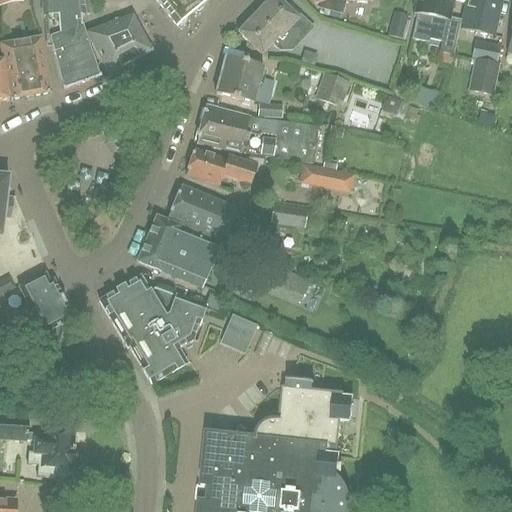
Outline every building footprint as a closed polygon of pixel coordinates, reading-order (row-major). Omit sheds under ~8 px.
[(86,0),(40,0),(42,19),(51,18),(53,38),(48,39),(62,92),(99,80),(81,28),(79,17),(87,16),(86,0)] [(154,0),(177,27),(207,2),(205,0),(154,0)] [(270,44),(272,45),(271,46),(278,53),(291,53),(300,42),(313,29),(289,7),(286,10),(274,0),(270,0),(238,35),(260,55),(270,44)] [(312,0),(316,9),(342,15),(345,1),(354,1),(354,0),(312,0)] [(451,19),(454,0),(416,0),(414,16),(417,17),(413,41),(430,45),(430,41),(443,44),(441,55),(454,57),(459,31),(461,21),(451,19)] [(493,37),(500,0),(467,0),(462,31),(493,37)] [(107,74),(151,52),(132,16),(86,33),(107,74)] [(401,38),(405,19),(394,17),(390,35),(401,38)] [(0,47),(10,102),(51,94),(40,38),(0,46),(0,47)] [(495,63),(499,48),(492,46),(486,45),(483,60),(495,63)] [(266,73),(261,72),(262,68),(226,58),(216,96),(242,102),(242,104),(249,106),(250,104),(253,105),(254,103),(268,106),(274,83),(263,81),(266,73)] [(498,64),(474,59),(467,90),(491,96),(494,81),(498,64)] [(0,101),(8,101),(0,62),(0,101)] [(340,108),(349,84),(324,74),(315,99),(340,108)] [(282,119),(282,108),(268,107),(258,107),(257,118),(282,119)] [(265,157),(296,162),(296,164),(313,166),(318,129),(282,123),(248,118),(247,119),(205,109),(196,145),(239,156),(240,154),(265,157)] [(246,184),(250,172),(262,174),(265,160),(245,158),(243,163),(226,158),(225,162),(193,151),(185,177),(218,188),(222,177),(246,184)] [(355,177),(303,167),(299,186),(351,196),(355,177)] [(13,210),(14,199),(5,198),(7,177),(0,176),(0,238),(1,239),(3,219),(12,220),(13,210)] [(239,218),(241,212),(180,187),(174,204),(167,220),(220,242),(228,245),(235,229),(239,218)] [(307,212),(273,207),(270,225),(304,230),(307,212)] [(210,267),(219,244),(155,219),(146,242),(137,265),(200,290),(210,267)] [(42,335),(73,319),(53,281),(48,284),(43,275),(17,289),(27,309),(16,315),(29,341),(36,342),(41,340),(42,335)] [(127,350),(129,348),(151,386),(186,365),(177,351),(192,343),(204,309),(154,289),(149,292),(140,277),(98,301),(127,350)] [(0,297),(14,290),(9,278),(0,283),(0,297)] [(256,328),(231,317),(229,322),(228,325),(252,336),(256,328)] [(344,494),(341,489),(338,484),(341,458),(337,457),(340,423),(350,424),(353,400),(351,400),(351,401),(343,400),(343,397),(313,394),(314,384),(287,381),(286,391),(284,391),(280,424),(272,424),(265,427),(262,430),(260,433),(257,440),(207,436),(201,492),(198,511),(346,511),(346,506),(346,500),(344,494)] [(28,420),(0,419),(0,441),(26,444),(27,426),(28,420)] [(81,462),(82,456),(78,452),(73,452),(74,449),(71,449),(73,434),(34,431),(33,454),(27,454),(26,466),(37,467),(36,478),(69,481),(70,467),(76,467),(81,462)] [(0,511),(14,511),(15,503),(0,501),(0,511)]
